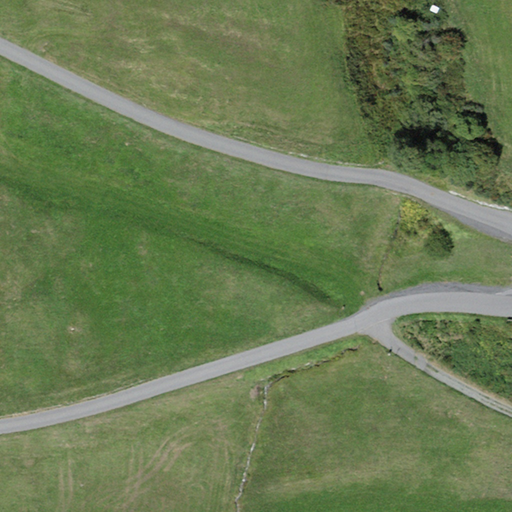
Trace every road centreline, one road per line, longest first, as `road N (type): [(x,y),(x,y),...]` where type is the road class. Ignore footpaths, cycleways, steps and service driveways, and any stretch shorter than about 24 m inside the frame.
road 1 (unclassified): [(0,43),(205,136),(287,163),(404,181),(511,225)]
road 2 (unclassified): [(371,316),(85,406),(0,423)]
road 3 (residential): [(511,408),(449,376),(371,316)]
road 4 (unclassified): [(511,300),(424,300),(371,316)]
